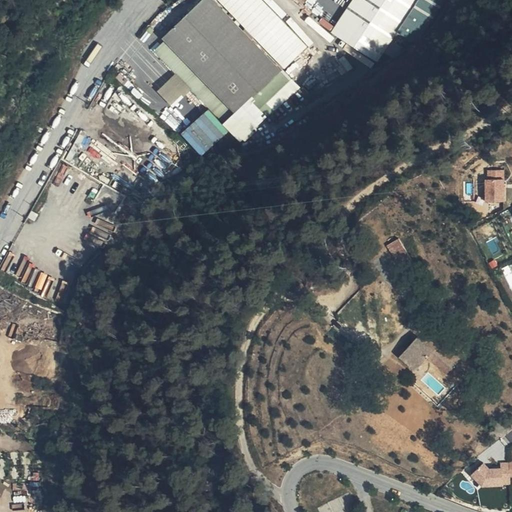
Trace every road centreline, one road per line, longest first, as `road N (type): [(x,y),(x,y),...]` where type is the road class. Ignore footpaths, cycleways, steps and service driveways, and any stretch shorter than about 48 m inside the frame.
road 1 (track): [(511,105),(352,204),(332,245),(349,275),(347,293),(328,309)]
road 2 (unclassified): [(0,234),(83,85),(149,0)]
road 3 (residential): [(290,496),(303,467),(335,464),(452,511)]
